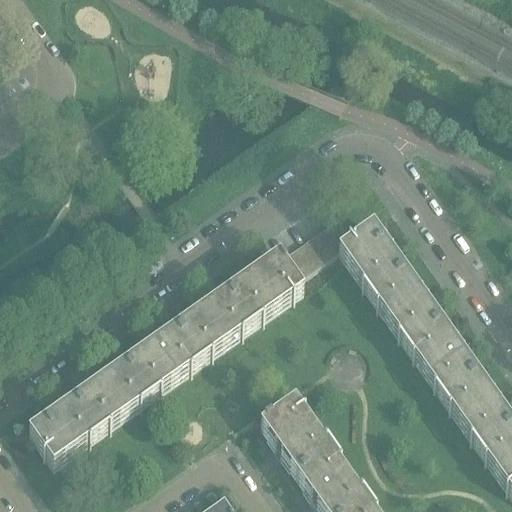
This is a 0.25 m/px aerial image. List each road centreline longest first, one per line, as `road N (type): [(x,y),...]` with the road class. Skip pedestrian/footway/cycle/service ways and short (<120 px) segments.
road 1 (residential): [(0,394),(344,152),(372,152)]
road 2 (residential): [(511,340),(387,160),(372,152)]
road 3 (residential): [(0,130),(52,93),(42,54),(4,0)]
road 4 (residential): [(155,511),(205,477),(224,474),(258,511)]
